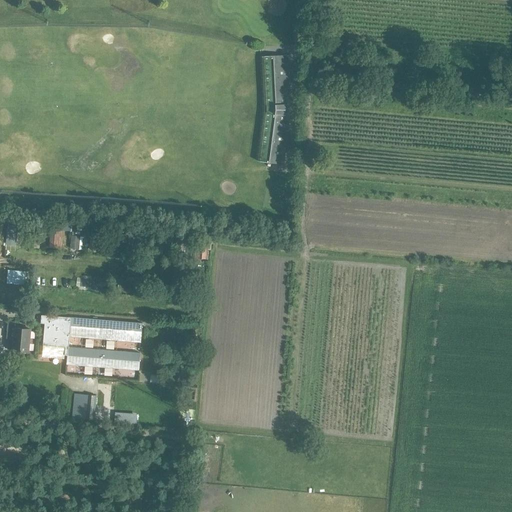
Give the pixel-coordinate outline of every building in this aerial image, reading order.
[(290,104),(288,55),(264,56),(267,106),(266,112),(260,162),(283,165),(289,115),(290,104)] [(8,225),(6,244),(16,246),(16,245),(17,238),(18,230),(24,231),(24,226),(18,225),(17,226),(8,225)] [(71,236),(70,249),(79,249),(80,239),(82,240),(84,240),(84,237),(85,232),(83,232),(84,228),(74,228),(74,231),(72,231),(72,236),(71,236)] [(42,230),(30,229),(28,249),(40,250),(42,230)] [(51,229),(49,248),(62,249),(63,230),(51,229)] [(91,232),(89,250),(100,251),(102,233),(91,232)] [(128,235),(127,247),(144,249),(144,248),(144,242),(146,243),(147,243),(148,237),(150,238),(150,234),(143,233),(143,236),(128,235)] [(110,234),(109,252),(118,252),(119,245),(119,242),(126,243),(127,235),(110,234)] [(154,237),(152,248),(163,250),(164,244),(172,245),(173,244),(177,245),(178,240),(171,239),(171,240),(154,237)] [(195,242),(193,258),(208,259),(208,250),(209,243),(195,242)] [(8,270),(7,284),(24,285),(25,271),(8,270)] [(92,290),(97,290),(97,284),(98,279),(91,279),(81,278),(80,286),(92,288),(92,290)] [(119,280),(118,289),(119,289),(128,290),(133,290),(139,291),(139,282),(140,282),(139,281),(138,281),(130,281),(128,280),(119,280)] [(201,287),(199,299),(206,299),(207,288),(201,287)] [(41,315),(41,323),(43,324),(45,324),(44,334),(43,345),(66,347),(65,355),(67,356),(140,361),(140,353),(69,347),(70,337),(71,326),(142,332),(142,323),(71,317),(68,317),(41,315)] [(13,339),(11,353),(29,355),(32,330),(15,328),(15,323),(8,322),(7,338),(13,339)] [(170,376),(180,377),(181,369),(171,368),(170,376)] [(86,395),(84,420),(95,421),(98,396),(86,395)] [(137,425),(138,415),(130,414),(129,424),(137,425)]
